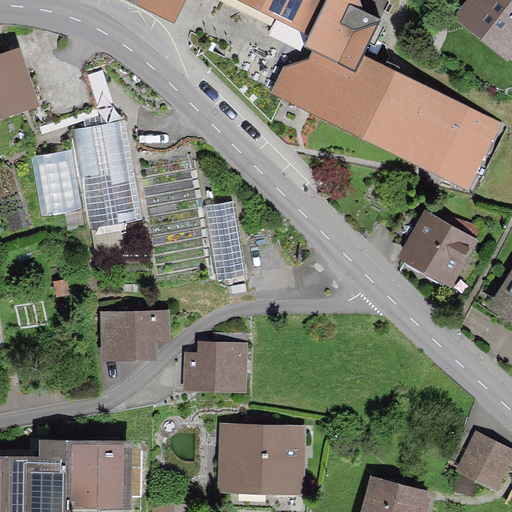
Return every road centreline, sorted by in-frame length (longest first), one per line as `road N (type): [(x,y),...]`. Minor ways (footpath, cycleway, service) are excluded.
road 1 (tertiary): [(398,302),(151,63),(66,13),(0,6)]
road 2 (residential): [(398,302),(217,317),(142,389),(104,405),(0,423)]
road 3 (tertiary): [(511,408),(398,302)]
